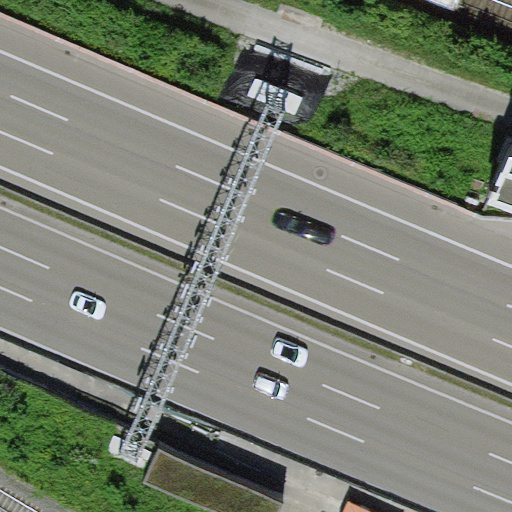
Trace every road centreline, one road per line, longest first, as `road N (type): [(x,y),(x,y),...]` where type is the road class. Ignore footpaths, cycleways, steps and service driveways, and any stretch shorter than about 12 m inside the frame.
road 1 (motorway): [(0,271),(511,490)]
road 2 (motorway): [(511,323),(0,115)]
